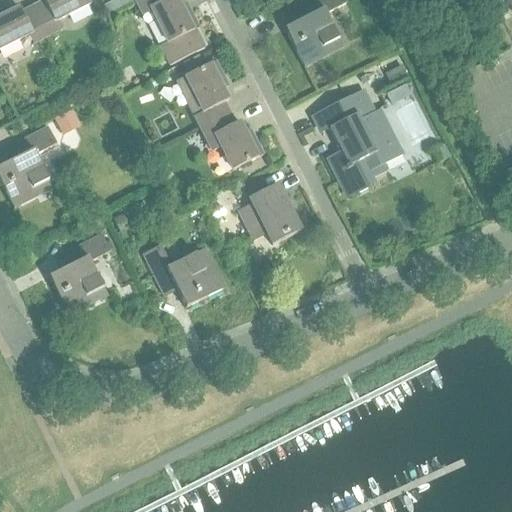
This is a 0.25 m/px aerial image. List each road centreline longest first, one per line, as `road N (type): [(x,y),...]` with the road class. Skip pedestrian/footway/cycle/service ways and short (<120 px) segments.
road 1 (residential): [(373,295),(160,384),(79,387),(32,354),(0,295)]
road 2 (residential): [(373,295),(223,0)]
road 3 (residential): [(373,295),(511,235)]
road 4 (unknown): [(479,107),(511,226)]
